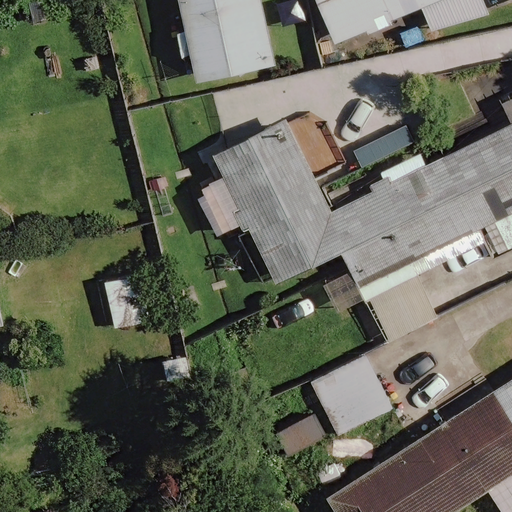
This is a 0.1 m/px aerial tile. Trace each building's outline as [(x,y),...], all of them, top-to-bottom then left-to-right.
[(267,0),(187,0),(203,71),(279,55),(267,0)] [(327,0),(342,34),(424,0),(327,0)] [(288,113),(221,145),(283,274),(352,241),(368,277),(511,209),(511,124),(334,209),(288,113)] [(153,322),(143,274),(106,282),(116,330),(153,322)] [(192,349),(159,355),(166,389),(199,383),(192,349)] [(371,352),(317,379),(343,430),(397,402),(371,352)] [(511,376),(334,492),(347,511),(447,511),(511,470),(511,376)]
